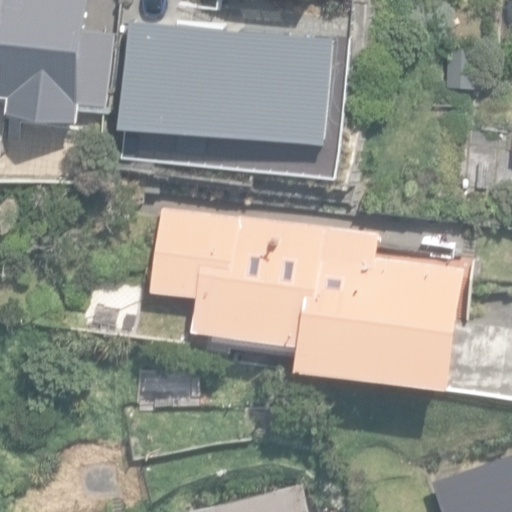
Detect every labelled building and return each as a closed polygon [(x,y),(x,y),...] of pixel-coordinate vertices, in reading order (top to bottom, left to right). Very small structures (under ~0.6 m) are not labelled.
[(93,29),(95,0),(0,0),(0,92),(12,93),(11,113),(85,117),(86,102),(116,103),(120,31),(93,29)] [(334,28),(133,11),(124,115),(325,131),(334,28)] [(453,76),(477,77),(480,40),(455,38),(453,76)] [(38,168),(102,170),(104,131),(39,130),(38,168)] [(299,358),(454,375),(467,259),(377,249),(380,224),(162,200),(152,284),(200,290),(197,312),(206,313),(204,323),(301,334),(299,358)] [(511,511),(511,451),(440,476),(452,511),(511,511)] [(186,509),(187,511),(314,511),(306,479),(186,509)]
